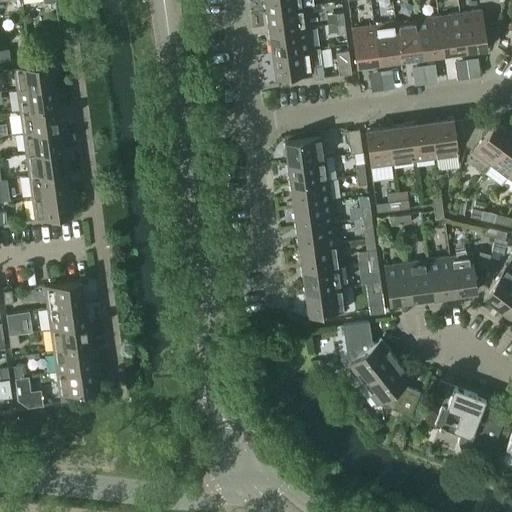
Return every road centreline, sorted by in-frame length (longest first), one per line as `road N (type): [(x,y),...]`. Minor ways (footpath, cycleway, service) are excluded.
road 1 (residential): [(511,97),(498,87),(250,124)]
road 2 (tertiary): [(0,479),(181,498),(237,480)]
road 3 (tertiary): [(212,350),(180,132)]
road 4 (residential): [(274,302),(250,124)]
road 5 (tertiary): [(212,350),(211,404),(237,480)]
road 6 (tertiary): [(180,132),(163,6)]
road 7 (residential): [(250,124),(234,0)]
